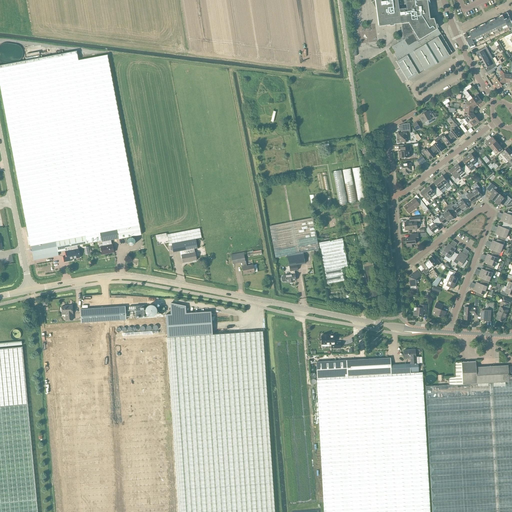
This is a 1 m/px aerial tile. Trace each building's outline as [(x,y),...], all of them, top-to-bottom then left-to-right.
[(407,37),(413,33),(415,32),(414,30),(413,21),(435,18),(431,18),(429,5),(430,4),(429,0),(374,0),(378,26),(389,25),(389,26),(394,25),(394,24),(400,23),(403,23),(405,34),(407,37)] [(511,21),(508,13),(464,34),(471,50),(511,29),(511,21)] [(413,33),(418,40),(438,28),(435,18),(413,21),(414,30),(415,32),(413,33)] [(402,72),(408,81),(418,74),(418,73),(424,69),(425,70),(449,56),(449,55),(452,53),(437,28),(418,40),(413,33),(407,37),(392,46),(396,53),(394,54),(398,60),(396,61),(399,67),(397,68),(400,73),(402,72)] [(477,54),(479,59),(490,53),(487,47),(476,52),(477,54)] [(63,256),(64,262),(72,260),(72,259),(80,258),(78,249),(77,245),(102,240),(101,233),(117,230),(119,239),(142,234),(125,143),(107,55),(78,61),(76,51),(24,61),(0,65),(0,85),(18,180),(30,246),(31,246),(33,261),(58,256),(57,249),(65,248),(66,252),(65,252),(66,256),(63,256)] [(482,64),(493,58),(490,53),(479,59),(482,64)] [(500,60),(495,63),(493,58),(482,64),(485,69),(487,72),(492,69),(494,68),(495,67),(497,66),(502,63),(500,60)] [(507,82),(509,83),(510,75),(504,74),(502,71),(500,71),(502,76),(507,82)] [(502,76),(498,79),(503,85),(507,82),(502,76)] [(493,82),(498,89),(503,85),(498,79),(493,82)] [(473,98),(478,105),(482,101),(477,95),(473,98)] [(467,99),(469,101),(474,108),(478,105),(473,98),(471,96),(467,99)] [(465,109),(473,110),(474,108),(469,101),(466,104),(465,109)] [(464,115),(467,118),(473,113),(473,110),(465,109),(464,115)] [(423,114),(419,116),(423,123),(428,120),(429,123),(433,121),(432,119),(436,117),(433,112),(431,113),(430,110),(427,112),(426,111),(423,113),(423,114)] [(476,117),(473,113),(467,118),(465,119),(468,124),(470,122),(476,117)] [(470,122),(473,126),(480,121),(476,117),(470,122)] [(417,122),(413,124),(416,131),(421,128),(417,122)] [(397,138),(397,143),(402,142),(408,141),(407,133),(411,132),(410,123),(403,124),(404,132),(397,132),(398,137),(397,138)] [(449,133),(454,139),(456,137),(457,139),(462,135),(459,130),(460,129),(456,123),(452,126),(454,129),(451,131),(449,133)] [(444,142),(447,146),(452,143),(451,141),(454,139),(449,133),(446,135),(443,137),(441,134),(438,137),(442,143),(444,142)] [(431,146),(436,153),(439,151),(440,152),(445,148),(441,144),(442,143),(438,137),(435,140),(437,142),(434,144),(434,145),(431,146)] [(490,146),(496,141),(493,137),(486,142),(484,143),(487,148),(490,146)] [(490,146),(493,150),(499,145),(496,141),(490,146)] [(493,150),(496,154),(503,149),(499,145),(493,150)] [(426,155),(430,160),(435,156),(434,154),(436,153),(431,146),(429,148),(426,150),(424,148),(421,151),(425,156),(426,155)] [(399,152),(399,158),(410,157),(409,151),(411,151),(410,147),(401,147),(401,151),(399,152)] [(499,155),(503,159),(511,150),(511,149),(510,150),(508,147),(501,153),(501,154),(499,155)] [(511,150),(503,159),(506,163),(508,161),(511,158),(511,150)] [(467,157),(473,165),(477,162),(480,165),(482,163),(478,157),(476,159),(471,154),(467,157)] [(417,160),(420,166),(426,161),(422,156),(417,160)] [(469,173),(471,171),(475,168),(473,165),(467,157),(463,160),(467,166),(465,168),(469,173)] [(404,173),(404,174),(409,174),(409,172),(410,171),(411,171),(411,164),(407,164),(407,163),(404,164),(404,166),(400,166),(401,171),(402,171),(404,173)] [(458,164),(454,167),(460,175),(462,178),(469,173),(465,168),(462,170),(458,164)] [(357,167),(352,168),(357,191),(361,190),(359,180),(360,180),(357,167)] [(451,178),(455,183),(460,180),(458,177),(460,175),(454,167),(449,171),(454,176),(451,178)] [(351,168),(343,169),(348,203),(356,202),(351,168)] [(341,170),(333,171),(339,205),(347,203),(345,193),(341,170)] [(445,187),(447,190),(451,187),(454,185),(450,180),(447,181),(443,176),(439,179),(445,187)] [(436,190),(440,195),(443,193),(441,191),(445,187),(439,179),(434,183),(438,188),(436,190)] [(490,197),(495,201),(501,194),(496,190),(497,188),(491,183),(486,188),(487,189),(487,188),(490,191),(489,192),(492,194),(490,197)] [(471,192),(478,200),(483,196),(479,191),(481,189),(477,184),(472,187),(474,189),(471,192)] [(425,189),(432,198),(436,194),(438,197),(440,195),(436,190),(434,192),(430,186),(425,189)] [(423,200),(427,205),(429,204),(427,201),(432,198),(425,189),(421,193),(425,199),(423,200)] [(469,199),(473,204),(478,200),(471,192),(468,194),(466,192),(462,195),(467,201),(469,199)] [(501,194),(495,201),(500,205),(501,204),(506,208),(511,206),(511,199),(510,198),(507,196),(506,197),(501,194)] [(457,203),(464,211),(468,207),(465,202),(467,201),(462,195),(458,198),(460,200),(457,203)] [(420,199),(417,201),(415,198),(404,206),(409,213),(420,205),(425,212),(426,213),(429,210),(420,199)] [(455,210),(459,215),(464,211),(457,203),(454,205),(452,203),(448,206),(453,212),(455,210)] [(443,214),(449,222),(454,218),(450,213),(453,212),(448,206),(444,209),(446,211),(443,214)] [(502,216),(511,220),(511,212),(508,211),(507,213),(504,212),(502,216)] [(441,221),(445,226),(449,222),(443,214),(440,216),(438,214),(434,217),(439,223),(441,221)] [(503,224),(510,227),(511,223),(511,220),(502,216),(500,221),(504,222),(503,224)] [(405,222),(406,230),(417,229),(417,221),(420,221),(420,217),(413,218),(413,221),(405,222)] [(430,236),(434,233),(434,234),(440,229),(436,225),(439,223),(434,217),(430,220),(432,222),(428,225),(429,227),(427,229),(427,232),(430,236)] [(289,281),(290,283),(293,282),(292,281),(296,280),(295,273),(295,274),(294,271),(298,270),(297,265),(305,263),(304,254),(303,254),(303,252),(319,249),(313,218),(269,226),(275,258),(287,255),(287,256),(289,266),(291,274),(285,275),(285,276),(282,276),(281,277),(282,281),(283,282),(286,281),(286,282),(289,281)] [(497,230),(508,234),(510,227),(503,224),(502,227),(498,225),(497,230)] [(200,228),(167,235),(169,244),(169,246),(172,245),(172,247),(171,247),(171,250),(173,250),(173,253),(182,251),(182,255),(181,255),(183,263),(184,262),(184,263),(189,262),(196,260),(195,252),(186,254),(186,250),(197,248),(196,239),(201,238),(200,228)] [(101,247),(102,254),(114,252),(112,245),(112,244),(111,240),(119,239),(117,230),(101,233),(102,240),(103,246),(101,247)] [(498,238),(505,241),(508,234),(497,230),(495,234),(499,235),(498,238)] [(406,238),(407,247),(412,247),(412,244),(416,244),(416,240),(419,240),(418,234),(412,235),(413,238),(406,238)] [(319,243),(327,284),(344,281),(342,271),(348,270),(342,238),(319,243)] [(135,243),(135,241),(134,240),(133,239),(131,239),(129,239),(128,240),(127,241),(127,242),(127,244),(128,245),(129,246),(131,247),(132,247),(134,246),(135,244),(135,243)] [(491,245),(502,249),(505,242),(497,239),(496,242),(493,240),(491,245)] [(439,252),(446,256),(452,246),(448,243),(446,247),(444,245),(439,252)] [(492,253),(499,255),(502,249),(491,245),(489,249),(493,250),(492,253)] [(446,256),(452,260),(456,253),(454,252),(456,248),(452,246),(446,256)] [(453,263),(456,266),(458,264),(464,254),(460,251),(458,255),(456,253),(452,260),(454,261),(453,263)] [(168,259),(167,258),(167,256),(166,255),(165,254),(164,253),(163,252),(161,252),(159,252),(157,252),(156,252),(155,253),(154,254),(153,255),(152,256),(152,258),(152,259),(152,261),(152,262),(153,264),(154,265),(155,266),(157,267),(159,267),(161,267),(163,267),(164,266),(165,265),(166,264),(167,262),(167,261),(168,259)] [(242,267),(244,274),(254,272),(253,265),(247,266),(246,261),(245,261),(244,252),(231,255),(233,264),(242,262),(243,267),(242,267)] [(486,258),(497,262),(499,255),(492,253),(491,255),(487,254),(486,258)] [(458,264),(464,268),(468,261),(466,260),(468,257),(464,254),(458,264)] [(427,261),(433,269),(438,265),(441,263),(437,259),(435,261),(432,257),(427,261)] [(487,266),(494,269),(497,262),(486,258),(484,262),(488,264),(487,266)] [(366,288),(369,298),(378,295),(375,286),(370,287),(368,276),(375,274),(372,261),(363,263),(364,271),(359,272),(362,287),(367,286),(368,288),(366,288)] [(422,270),(426,275),(428,273),(433,269),(427,261),(422,265),(424,269),(422,270)] [(480,273),(491,277),(494,270),(486,267),(485,270),(482,269),(480,273)] [(450,269),(446,279),(456,283),(458,278),(454,276),(456,272),(450,269)] [(409,276),(410,286),(416,286),(416,279),(420,277),(415,272),(409,276)] [(481,281),(488,284),(491,277),(480,273),(478,277),(482,279),(481,281)] [(433,284),(434,285),(431,291),(439,294),(441,288),(437,286),(441,278),(437,276),(433,284)] [(443,287),(448,290),(449,287),(454,289),(456,283),(446,279),(445,279),(443,282),(444,283),(443,287)] [(475,286),(486,291),(488,284),(481,281),(480,284),(476,282),(475,286)] [(476,295),(483,298),(486,291),(475,286),(473,291),(477,292),(476,295)] [(501,294),(506,296),(508,293),(511,295),(511,288),(507,287),(505,292),(502,291),(501,294)] [(81,323),(45,325),(56,479),(60,478),(61,511),(274,511),(262,331),(212,335),(211,312),(186,313),(186,306),(170,303),(171,314),(166,314),(166,317),(126,320),(125,306),(105,308),(80,309),(81,323)] [(435,315),(444,318),(446,312),(441,310),(443,305),(437,303),(433,311),(436,312),(435,315)] [(484,321),(490,321),(491,312),(494,312),(494,303),(490,303),(489,310),(485,310),(485,311),(481,310),(481,319),(484,320),(484,321)] [(66,314),(66,320),(73,320),(72,314),(73,314),(72,305),(65,306),(61,307),(62,315),(66,314)] [(135,309),(136,318),(145,317),(144,305),(136,306),(136,305),(130,306),(130,309),(135,309)] [(413,316),(422,317),(423,311),(426,311),(427,305),(421,305),(420,308),(417,307),(417,311),(414,311),(413,316)] [(496,319),(504,322),(507,316),(506,316),(508,310),(509,308),(504,306),(503,308),(501,307),(496,319)] [(464,319),(471,320),(472,315),(477,315),(478,308),(472,308),(472,307),(465,307),(464,319)] [(15,329),(13,334),(18,337),(21,332),(15,329)] [(322,336),(321,336),(321,344),(331,344),(331,348),(340,348),(340,342),(339,342),(335,342),(334,342),(334,336),(329,336),(329,335),(322,335),(322,336)] [(0,511),(37,511),(22,347),(0,348),(0,511)] [(346,360),(316,362),(317,378),(323,511),(430,511),(423,372),(419,372),(418,363),(417,363),(416,357),(415,357),(415,350),(410,350),(410,351),(409,351),(408,350),(404,350),(404,358),(410,358),(411,364),(391,365),(390,358),(346,360)] [(511,511),(511,366),(508,367),(508,365),(475,367),(475,362),(461,362),(463,384),(425,386),(432,511),(511,511)] [(436,379),(436,378),(435,376),(435,375),(434,375),(433,374),(432,373),(431,373),(430,373),(428,373),(428,374),(426,375),(426,376),(425,377),(425,379),(425,380),(425,381),(426,382),(428,383),(430,384),(432,384),(433,383),(434,383),(435,382),(435,381),(436,379)]
